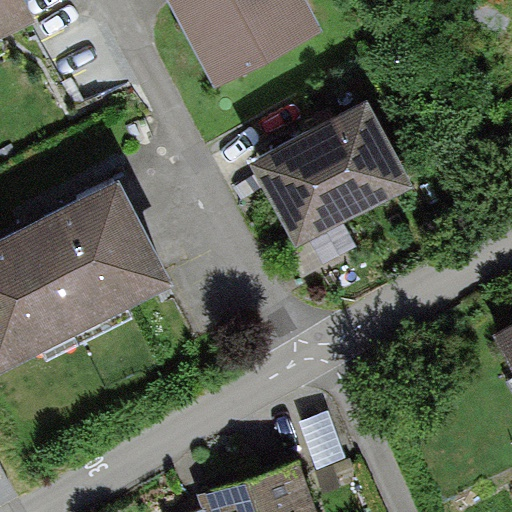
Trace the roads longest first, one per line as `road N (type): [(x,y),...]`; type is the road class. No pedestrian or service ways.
road 1 (residential): [(35,511),(328,348)]
road 2 (residential): [(328,348),(511,242)]
road 3 (residential): [(328,348),(403,511)]
